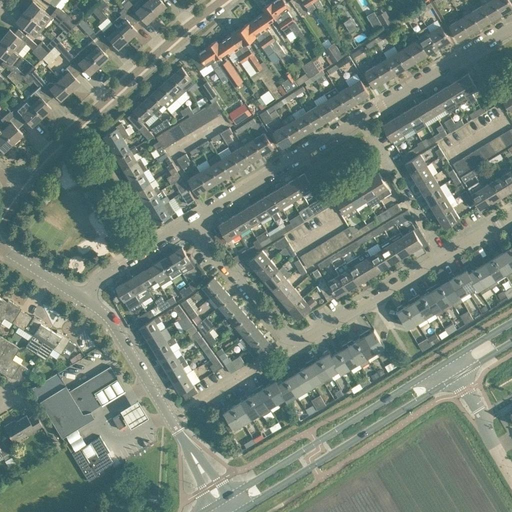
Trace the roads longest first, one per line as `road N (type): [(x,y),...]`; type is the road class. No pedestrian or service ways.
road 1 (residential): [(184,226),(511,30)]
road 2 (residential): [(14,185),(221,0)]
road 3 (secondary): [(236,511),(456,374)]
road 4 (secondary): [(448,359),(229,495)]
road 5 (residential): [(190,455),(111,324),(82,297)]
road 6 (residential): [(291,337),(306,336),(443,256)]
road 7 (residential): [(184,226),(291,337)]
road 8 (residential): [(82,297),(96,278),(184,226)]
road 9 (residential): [(192,405),(291,337)]
